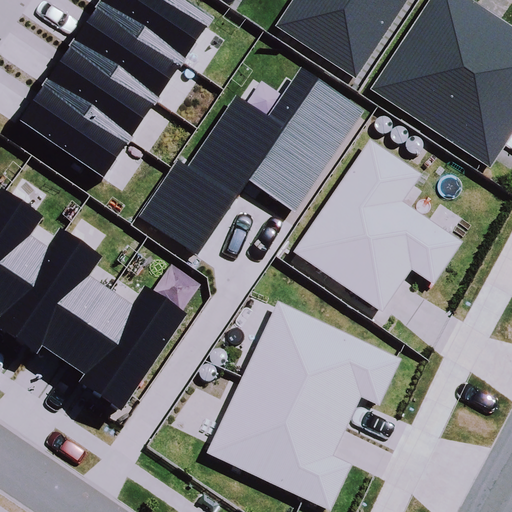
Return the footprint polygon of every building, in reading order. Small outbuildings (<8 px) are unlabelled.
[(194,24),(158,0),(90,0),(87,5),(169,61),(194,24)] [(290,0),(271,29),(349,81),(403,0),(290,0)] [(511,37),(456,0),(428,0),(367,92),(482,169),(511,125),(511,37)] [(87,5),(61,43),(144,98),(169,61),(87,5)] [(61,43),(36,81),(118,136),(144,98),(61,43)] [(286,214),(354,113),(293,72),(259,123),(228,102),(180,173),(171,166),(134,220),(186,255),(237,180),(286,214)] [(36,81),(6,124),(89,180),(118,136),(36,81)] [(414,180),(364,147),(289,257),(375,314),(404,271),(427,286),(453,248),(395,209),(414,180)] [(0,316),(51,241),(10,213),(0,227),(0,316)] [(85,264),(51,241),(0,316),(0,347),(42,376),(94,300),(71,284),(85,264)] [(106,419),(171,322),(130,294),(116,315),(94,300),(42,376),(106,419)] [(370,409),(393,363),(274,305),(236,382),(339,432),(354,401),(370,409)] [(339,432),(236,382),(200,455),(317,511),(323,511),(344,470),(325,461),(339,432)]
